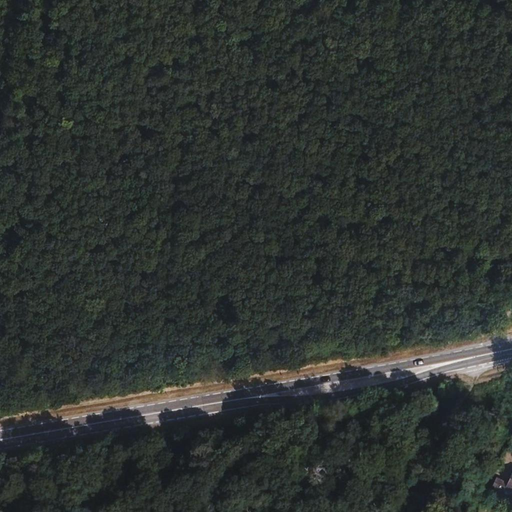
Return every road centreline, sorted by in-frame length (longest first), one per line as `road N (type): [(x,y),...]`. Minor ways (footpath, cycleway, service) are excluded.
road 1 (primary): [(141,415),(330,397),(492,352)]
road 2 (primary): [(492,352),(141,415)]
road 3 (unknown): [(405,511),(511,314)]
road 4 (primary): [(0,440),(141,415)]
